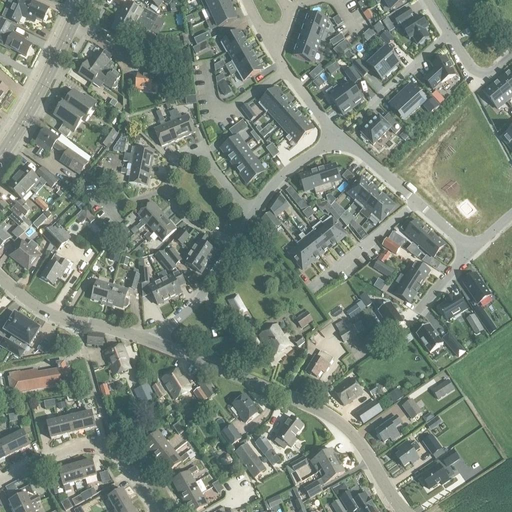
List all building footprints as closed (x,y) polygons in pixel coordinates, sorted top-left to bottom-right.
[(8,18),(7,18),(7,19),(18,24),(19,23),(18,23),(21,17),(18,15),(21,8),(24,1),(22,0),(15,0),(10,12),(11,12),(8,18)] [(148,0),(160,8),(165,0),(148,0)] [(188,0),(189,1),(190,0),(199,0),(204,10),(224,0),(188,0)] [(211,19),(231,10),(226,0),(224,0),(204,10),(206,9),(211,19)] [(407,0),(386,0),(384,1),(391,11),(407,0)] [(451,0),(445,4),(452,13),(460,7),(464,13),(478,3),(476,0),(451,0)] [(21,17),(34,23),(36,19),(43,23),(49,10),(33,3),(33,5),(24,1),(21,8),(18,15),(21,17)] [(119,17),(150,34),(150,33),(158,17),(143,9),(142,12),(127,3),(119,17)] [(405,26),(402,28),(409,40),(413,38),(417,45),(429,37),(425,30),(428,28),(420,16),(414,20),(412,16),(413,16),(408,9),(393,18),(398,25),(402,22),(405,26)] [(236,20),(231,10),(211,19),(213,18),(218,29),(236,20)] [(370,10),(364,14),(368,22),(375,18),(370,10)] [(305,25),(324,32),(328,22),(308,15),(305,25)] [(343,24),(338,16),(333,20),(337,27),(343,24)] [(143,46),(144,45),(150,48),(156,37),(150,34),(119,17),(112,30),(128,38),(132,31),(139,35),(135,42),(143,46)] [(10,25),(2,21),(0,23),(0,33),(5,36),(2,41),(8,44),(6,47),(26,57),(32,46),(20,40),(21,38),(13,33),(12,34),(7,32),(10,25)] [(305,25),(301,36),(320,42),(324,32),(305,25)] [(395,40),(388,32),(381,38),(388,46),(395,40)] [(226,54),(245,43),(240,33),(220,44),(226,54)] [(320,42),(301,36),(297,46),(316,53),(320,42)] [(336,51),(341,56),(351,47),(346,42),(336,51)] [(231,63),(251,52),(245,43),(226,54),(228,53),(233,61),(231,63)] [(313,63),(316,53),(297,46),(294,56),(313,63)] [(386,49),(376,57),(391,73),(400,64),(386,49)] [(251,52),(231,63),(237,72),(256,61),(251,52)] [(106,69),(104,72),(102,71),(108,62),(96,53),(89,63),(87,62),(79,74),(93,84),(96,79),(111,90),(112,89),(114,89),(116,89),(118,87),(118,85),(116,83),(121,77),(113,71),(112,73),(106,69)] [(381,81),(391,73),(376,57),(367,66),(381,81)] [(434,71),(423,81),(432,91),(441,83),(441,84),(454,77),(449,67),(451,66),(448,60),(446,61),(445,59),(431,66),(434,71)] [(262,71),(256,61),(237,72),(242,82),(262,71)] [(222,62),(216,66),(219,70),(225,67),(222,62)] [(353,67),(362,78),(369,72),(359,62),(353,67)] [(345,73),(354,85),(361,80),(352,68),(345,73)] [(511,75),(509,72),(501,79),(511,92),(511,75)] [(166,78),(138,75),(136,90),(151,92),(151,90),(156,90),(156,83),(158,83),(158,85),(173,87),(174,77),(171,76),(166,75),(166,78)] [(185,78),(174,77),(173,87),(183,88),(185,78)] [(319,79),(314,83),(319,89),(324,84),(319,79)] [(511,92),(501,79),(492,86),(506,102),(511,97),(511,92)] [(340,91),(352,107),(357,104),(357,105),(363,101),(350,83),(340,91)] [(0,100),(1,101),(8,91),(0,85),(0,100)] [(424,99),(412,86),(391,105),(400,115),(408,113),(424,99)] [(506,102),(492,86),(484,93),(497,109),(506,102)] [(352,107),(340,91),(337,87),(333,90),(336,94),(330,98),(343,116),(349,112),(348,111),(352,107)] [(266,113),(283,98),(276,89),(258,105),(266,113)] [(82,120),(82,121),(86,123),(89,118),(87,117),(96,104),(86,97),(85,100),(74,92),(67,102),(67,103),(70,105),(68,107),(81,116),(80,119),(82,120)] [(283,98),(266,113),(266,114),(268,112),(275,120),(291,106),(283,98)] [(67,103),(67,102),(64,100),(60,105),(62,106),(55,117),(65,124),(63,126),(58,133),(66,139),(71,132),(73,133),(82,121),(82,120),(80,119),(81,116),(68,107),(70,105),(67,103)] [(113,100),(109,105),(114,108),(118,103),(113,100)] [(438,107),(433,100),(424,107),(430,114),(438,107)] [(282,128),(298,114),(291,106),(275,120),(282,128)] [(256,118),(251,112),(246,116),(251,122),(256,118)] [(289,136),(305,122),(298,114),(282,128),(289,136)] [(175,117),(177,121),(184,138),(195,133),(188,116),(182,118),(181,115),(179,115),(179,116),(175,117)] [(383,121),(379,117),(361,134),(363,135),(361,137),(366,142),(368,141),(373,146),(390,130),(395,135),(401,129),(388,116),(383,121)] [(173,143),(184,138),(177,121),(175,117),(171,119),(170,119),(171,123),(165,125),(173,143)] [(305,122),(289,136),(286,139),(289,143),(293,140),(297,144),(313,130),(305,122)] [(173,143),(165,125),(154,130),(161,147),(173,143)] [(110,129),(105,136),(111,140),(116,133),(110,129)] [(45,130),(35,144),(43,150),(45,147),(51,151),(53,148),(60,152),(65,156),(69,150),(64,147),(57,142),(59,139),(45,130)] [(268,134),(264,130),(260,134),(264,138),(268,134)] [(111,140),(105,136),(100,143),(106,147),(111,140)] [(228,158),(245,146),(238,137),(221,149),(228,158)] [(127,142),(126,142),(127,140),(121,139),(114,149),(113,152),(124,154),(127,142)] [(245,146),(228,158),(234,167),(251,154),(245,146)] [(125,154),(124,158),(130,159),(152,164),(155,152),(136,148),(135,154),(131,153),(131,155),(125,154)] [(88,163),(69,150),(65,156),(60,163),(79,176),(88,163)] [(100,157),(94,153),(91,158),(96,162),(100,157)] [(234,167),(241,176),(258,163),(251,154),(234,167)] [(152,164),(130,159),(124,158),(123,162),(129,163),(128,165),(132,166),(131,172),(150,176),(152,164)] [(264,172),(258,163),(241,176),(247,185),(264,172)] [(317,171),(324,193),(333,190),(331,184),(340,181),(335,165),(317,171)] [(16,178),(31,191),(40,181),(25,168),(16,178)] [(66,181),(71,175),(64,169),(59,176),(66,181)] [(126,177),(130,178),(129,184),(147,188),(150,176),(131,172),(122,170),(121,174),(127,175),(126,177)] [(98,181),(105,183),(107,172),(101,171),(98,181)] [(316,195),(324,193),(317,171),(300,177),(305,192),(314,189),(316,195)] [(111,172),(108,182),(114,183),(117,174),(111,172)] [(346,180),(351,175),(348,172),(343,177),(346,180)] [(42,180),(52,190),(58,184),(47,174),(42,180)] [(31,191),(16,178),(8,187),(22,200),(31,191)] [(354,203),(370,185),(361,178),(347,194),(355,201),(354,203)] [(354,203),(362,210),(378,192),(370,185),(354,203)] [(370,217),(386,200),(378,192),(362,210),(363,210),(364,209),(372,215),(370,217)] [(289,208),(279,195),(275,200),(284,212),(289,208)] [(301,201),(297,196),(292,200),(301,211),(309,208),(302,200),(301,201)] [(41,213),(43,215),(49,209),(39,200),(35,204),(43,211),(41,213)] [(268,209),(276,218),(278,217),(284,212),(275,200),(270,207),(268,209)] [(395,207),(386,200),(370,217),(379,225),(395,207)] [(20,202),(15,207),(25,217),(30,211),(20,202)] [(139,231),(146,224),(160,212),(152,203),(138,215),(142,220),(139,223),(140,224),(136,228),(131,232),(134,235),(139,231)] [(335,213),(340,208),(334,203),(331,207),(335,213)] [(335,213),(331,207),(326,211),(329,216),(331,214),(334,217),(337,215),(335,213)] [(307,219),(313,213),(309,208),(303,214),(307,219)] [(85,218),(91,224),(94,221),(86,211),(77,219),(80,222),(85,218)] [(154,233),(168,221),(160,212),(146,224),(154,233)] [(272,234),(282,227),(271,213),(261,221),(272,234)] [(14,214),(9,219),(19,227),(19,228),(24,223),(14,214)] [(43,216),(33,225),(37,230),(47,220),(43,216)] [(343,216),(340,219),(341,220),(347,228),(347,227),(349,225),(350,225),(343,216)] [(321,223),(337,243),(346,236),(331,218),(322,224),(321,223)] [(168,221),(154,233),(162,243),(176,230),(168,221)] [(419,246),(430,234),(420,225),(416,221),(413,224),(414,224),(412,226),(407,222),(403,227),(408,231),(405,234),(419,246)] [(25,233),(29,228),(24,223),(19,228),(25,233)] [(328,250),(337,243),(321,223),(312,230),(328,250)] [(0,226),(0,249),(10,239),(3,232),(7,228),(3,224),(0,226)] [(355,224),(352,227),(356,233),(361,229),(355,224)] [(43,236),(50,243),(63,231),(58,225),(54,229),(52,227),(43,236)] [(123,225),(118,229),(125,236),(129,232),(123,225)] [(328,250),(312,230),(313,232),(306,238),(303,234),(302,234),(320,257),(328,250)] [(63,231),(50,243),(58,251),(71,238),(63,231)] [(183,231),(175,240),(182,246),(189,237),(183,231)] [(297,245),(312,263),(320,257),(302,234),(299,237),(302,241),(297,245)] [(440,242),(430,234),(419,246),(433,258),(441,249),(442,249),(444,246),(440,242)] [(199,242),(192,252),(208,263),(215,253),(204,245),(208,239),(202,236),(199,242)] [(387,240),(382,246),(396,255),(400,248),(387,240)] [(19,264),(35,244),(31,241),(27,247),(22,243),(11,257),(19,263),(18,264),(19,264)] [(35,244),(19,264),(19,265),(20,264),(28,270),(39,256),(34,252),(38,247),(35,244)] [(251,254),(256,250),(252,244),(247,247),(251,254)] [(312,263),(297,245),(296,245),(298,247),(289,254),(302,271),(312,263)] [(173,250),(167,255),(175,266),(181,261),(173,250)] [(201,274),(208,263),(192,252),(184,263),(201,274)] [(176,269),(167,258),(163,253),(155,256),(161,262),(170,273),(176,269)] [(120,256),(112,254),(110,260),(118,263),(120,256)] [(384,265),(388,259),(382,256),(381,255),(377,261),(384,265)] [(55,256),(41,278),(53,285),(57,279),(59,280),(68,264),(62,260),(61,260),(55,256)] [(120,265),(127,267),(129,259),(122,257),(120,265)] [(382,275),(387,268),(378,262),(373,270),(382,275)] [(416,264),(406,279),(419,288),(426,277),(430,272),(426,270),(416,264)] [(148,270),(140,270),(141,284),(149,284),(148,270)] [(158,276),(161,282),(170,300),(181,295),(180,291),(187,288),(179,273),(168,279),(165,273),(158,276)] [(133,274),(128,289),(135,291),(140,276),(133,274)] [(406,279),(401,275),(396,283),(401,287),(396,295),(406,302),(409,304),(413,299),(412,299),(419,288),(406,279)] [(476,275),(463,283),(478,305),(490,296),(476,275)] [(170,300),(161,282),(149,288),(158,306),(170,300)] [(107,304),(112,287),(97,283),(92,300),(107,304)] [(112,287),(107,304),(123,309),(128,292),(112,287)] [(448,304),(439,308),(447,322),(466,310),(458,297),(453,300),(451,298),(446,301),(448,304)] [(238,298),(228,303),(237,317),(247,312),(238,298)] [(330,312),(339,307),(335,300),(326,305),(330,312)] [(357,306),(361,312),(366,308),(362,302),(357,306)] [(392,332),(404,324),(390,303),(378,312),(392,332)] [(474,312),(483,324),(489,320),(480,308),(474,312)] [(14,315),(5,331),(4,331),(4,332),(5,332),(13,337),(9,342),(4,339),(0,345),(0,346),(10,353),(29,323),(16,315),(15,314),(14,315)] [(306,314),(294,322),(300,330),(312,322),(306,314)] [(354,327),(361,324),(357,316),(350,320),(354,327)] [(410,321),(399,327),(404,336),(415,330),(410,321)] [(20,359),(25,352),(15,346),(18,340),(29,347),(30,348),(30,347),(40,331),(41,330),(40,329),(29,323),(10,353),(20,359)] [(276,325),(259,336),(273,357),(290,346),(276,325)] [(429,326),(416,335),(430,354),(443,345),(429,326)] [(317,327),(308,332),(312,339),(321,334),(317,327)] [(352,327),(338,334),(343,343),(357,335),(352,327)] [(481,327),(474,331),(476,335),(483,331),(481,327)] [(102,335),(88,335),(88,346),(102,345),(102,335)] [(58,337),(56,343),(67,347),(68,341),(58,337)] [(294,342),(298,347),(305,342),(301,337),(294,342)] [(43,340),(37,351),(44,355),(49,354),(52,345),(43,340)] [(460,347),(454,340),(449,345),(455,352),(460,347)] [(123,347),(105,354),(114,377),(132,370),(123,347)] [(317,359),(315,358),(307,372),(317,378),(321,372),(325,374),(329,366),(333,360),(321,352),(317,359)] [(9,380),(12,395),(71,385),(68,369),(65,370),(64,363),(57,365),(59,371),(37,375),(37,371),(20,374),(20,373),(9,375),(10,380),(9,380)] [(178,370),(162,380),(175,401),(192,390),(188,385),(178,370)] [(195,382),(204,394),(213,388),(203,375),(195,382)] [(352,379),(334,391),(344,407),(363,394),(352,379)] [(433,389),(440,400),(456,390),(449,379),(433,389)] [(107,384),(100,386),(103,398),(110,395),(107,384)] [(147,385),(135,391),(142,406),(154,399),(147,385)] [(158,385),(152,388),(160,400),(165,397),(158,385)] [(375,387),(368,392),(372,397),(379,392),(375,387)] [(400,392),(393,396),(396,402),(404,398),(400,392)] [(195,397),(200,405),(207,400),(202,393),(201,394),(200,393),(195,397)] [(239,415),(245,423),(257,414),(250,404),(251,403),(246,396),(234,406),(240,414),(239,415)] [(54,400),(44,402),(45,409),(56,407),(54,400)] [(412,401),(403,407),(412,420),(421,414),(412,401)] [(368,408),(357,415),(364,425),(374,418),(382,413),(376,403),(368,408)] [(196,406),(207,423),(210,422),(199,404),(196,406)] [(168,405),(163,409),(166,414),(171,410),(168,405)] [(92,413),(80,415),(84,432),(96,429),(92,413)] [(73,434),(84,432),(80,415),(69,418),(73,434)] [(389,423),(376,433),(384,443),(390,439),(392,442),(399,437),(394,429),(401,424),(396,417),(388,423),(389,423)] [(437,417),(426,425),(431,432),(442,424),(437,417)] [(58,421),(62,437),(73,434),(69,418),(58,421)] [(296,441),(294,440),(304,427),(292,418),(277,438),(278,439),(275,443),(285,450),(288,446),(291,448),(296,441)] [(62,437),(58,421),(47,424),(51,440),(62,437)] [(175,430),(181,426),(178,422),(172,426),(175,430)] [(139,425),(124,433),(129,442),(144,433),(139,425)] [(181,426),(175,430),(178,435),(184,431),(181,426)] [(230,427),(221,433),(232,448),(240,441),(230,427)] [(12,437),(20,452),(30,447),(23,432),(12,437)] [(151,454),(166,442),(158,432),(143,444),(151,454)] [(432,436),(423,443),(432,456),(441,449),(432,436)] [(9,457),(20,452),(12,437),(2,442),(9,457)] [(281,461),(272,450),(273,449),(265,438),(256,444),(265,455),(273,466),(281,461)] [(0,461),(9,457),(2,442),(0,442),(0,461)] [(166,442),(151,454),(159,464),(174,452),(166,442)] [(398,449),(401,453),(396,457),(404,467),(411,463),(412,465),(419,460),(414,453),(420,449),(416,443),(410,447),(406,442),(398,449)] [(247,445),(236,453),(254,479),(266,471),(247,445)] [(323,471),(339,462),(332,450),(311,462),(318,474),(323,471)] [(191,451),(186,454),(189,458),(189,459),(191,461),(195,457),(191,451)] [(217,454),(220,461),(228,458),(225,451),(217,454)] [(286,459),(288,463),(303,455),(301,451),(286,459)] [(453,451),(441,459),(447,468),(459,460),(453,451)] [(180,459),(174,452),(159,464),(167,474),(182,462),(183,464),(189,459),(189,458),(186,454),(180,459)] [(291,465),(296,472),(310,464),(305,457),(291,465)] [(81,464),(85,480),(97,477),(92,461),(81,464)] [(345,473),(339,462),(323,471),(327,477),(321,480),(324,485),(345,473)] [(85,480),(81,464),(70,468),(74,483),(85,480)] [(229,469),(232,475),(240,470),(237,465),(229,469)] [(439,466),(421,478),(423,480),(422,483),(425,487),(428,488),(429,490),(440,483),(442,486),(449,481),(439,466)] [(172,481),(178,493),(195,483),(191,475),(198,471),(195,467),(188,471),(189,472),(172,481)] [(58,471),(63,487),(64,492),(71,490),(70,485),(74,483),(70,468),(58,471)] [(221,486),(221,485),(218,481),(212,485),(215,490),(221,486)] [(310,499),(323,492),(317,481),(304,489),(310,499)] [(178,493),(184,504),(201,494),(195,483),(178,493)] [(221,486),(215,490),(218,494),(224,490),(221,486)] [(9,502),(14,511),(19,511),(36,504),(41,501),(38,495),(34,496),(32,492),(30,487),(18,492),(21,497),(9,502)] [(333,490),(337,496),(342,493),(338,487),(333,490)] [(114,509),(128,501),(123,491),(108,499),(114,509)] [(350,493),(340,499),(348,511),(355,511),(356,511),(375,511),(365,495),(354,502),(353,500),(354,499),(350,493)] [(195,511),(207,506),(201,494),(184,504),(188,511),(195,511)] [(81,496),(76,498),(80,504),(84,502),(81,496)] [(65,511),(72,508),(68,500),(61,503),(65,511)] [(305,511),(305,510),(300,500),(294,503),(298,511),(305,511)] [(114,509),(115,511),(132,511),(134,511),(128,501),(114,509)] [(345,511),(339,501),(332,506),(335,511),(345,511)]
